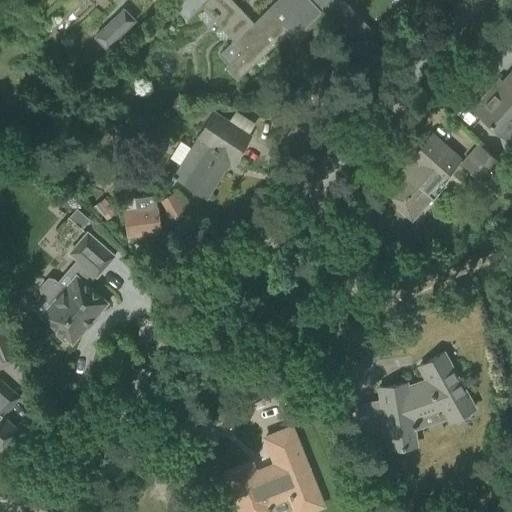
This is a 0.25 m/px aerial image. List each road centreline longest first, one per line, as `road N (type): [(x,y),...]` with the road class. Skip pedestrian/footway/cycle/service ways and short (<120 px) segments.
road 1 (tertiary): [(43,511),(179,334),(474,0)]
road 2 (unknown): [(290,209),(373,292),(411,285),(488,248),(511,250)]
